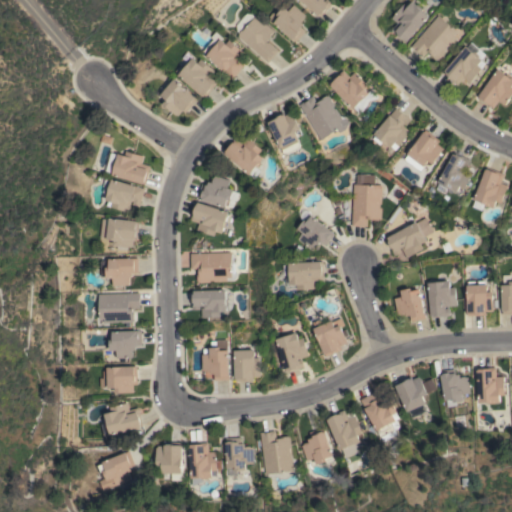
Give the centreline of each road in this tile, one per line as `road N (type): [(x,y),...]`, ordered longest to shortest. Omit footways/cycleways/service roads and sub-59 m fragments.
road 1 (residential): [(376,0),(353,34),(239,107),(190,150),(169,235),(172,402)]
road 2 (residential): [(511,343),(389,357),(322,395),(204,411),(172,402)]
road 3 (residential): [(353,34),(454,116),(511,147)]
